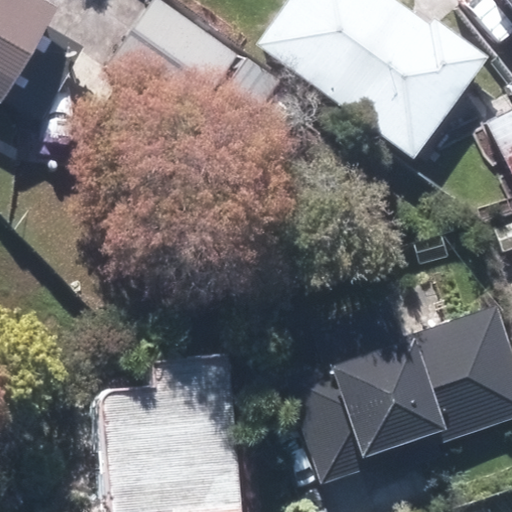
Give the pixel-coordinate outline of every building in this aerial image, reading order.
[(0,0),(0,82),(47,1),(45,0),(0,0)] [(242,53),(166,0),(144,0),(103,60),(193,123),(242,53)] [(367,0),(290,0),(246,62),(399,170),(469,71),(367,0)] [(511,105),(492,114),(511,157),(511,105)] [(312,324),(321,356),(282,367),(314,479),(511,421),(511,346),(500,304),(401,333),(392,301),(312,324)] [(149,384),(97,389),(108,511),(192,511),(240,507),(225,354),(147,362),(149,384)]
